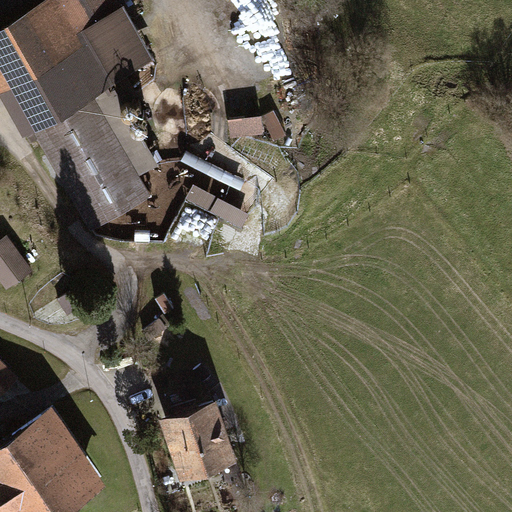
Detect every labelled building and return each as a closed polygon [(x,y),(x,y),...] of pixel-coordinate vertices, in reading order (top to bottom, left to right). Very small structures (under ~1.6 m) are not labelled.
[(116,0),(0,0),(0,90),(33,147),(40,143),(91,231),(150,197),(139,178),(160,166),(113,83),(151,61),(116,0)] [(223,0),(243,83),(291,71),(273,0),(223,0)] [(246,124),(264,123),(263,104),(230,107),(232,142),(247,141),(246,124)] [(218,191),(211,210),(244,221),(251,203),(218,191)] [(5,237),(0,240),(0,286),(4,292),(31,272),(5,237)] [(15,378),(0,367),(0,395),(1,396),(15,378)] [(219,387),(167,393),(174,453),(226,447),(219,387)] [(55,511),(94,485),(43,412),(0,441),(0,498),(9,511),(55,511)]
